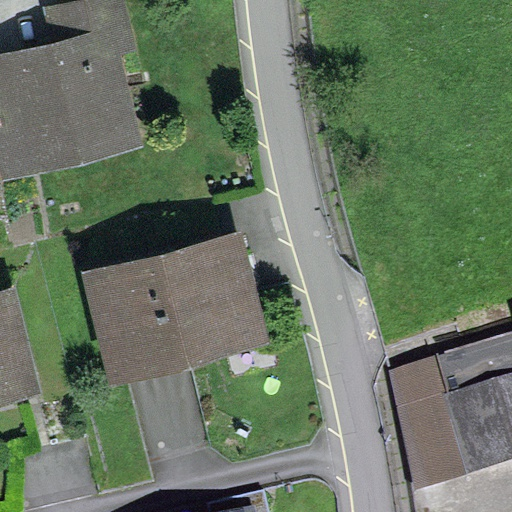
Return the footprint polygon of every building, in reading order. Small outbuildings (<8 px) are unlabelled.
[(29,157),(26,144),(124,119),(105,44),(120,40),(110,0),(98,0),(55,11),(65,51),(0,67),(0,154),(2,164),(29,157)] [(98,272),(119,354),(250,320),(229,238),(98,272)] [(0,375),(16,372),(0,308),(0,375)] [(413,497),(466,482),(511,467),(511,386),(443,406),(438,408),(426,369),(379,383),(413,497)] [(263,511),(260,496),(211,508),(212,511),(263,511)]
